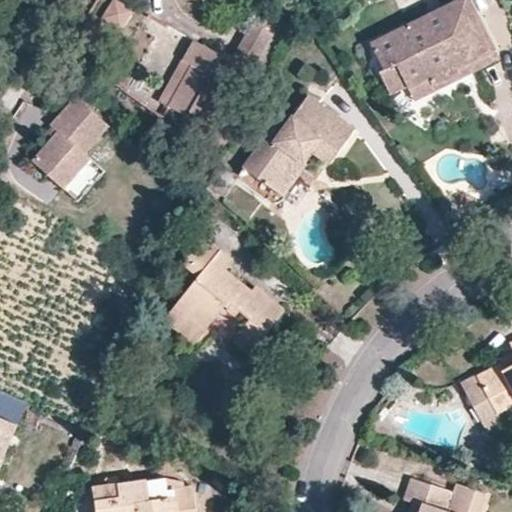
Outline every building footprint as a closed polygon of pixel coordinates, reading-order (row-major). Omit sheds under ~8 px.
[(105,17),(122,28),(133,11),(116,0),(105,17)] [(494,49),(470,0),(460,0),(372,45),(387,71),(399,66),(410,84),(413,90),(431,81),(435,87),(462,73),(460,67),(494,49)] [(253,23),(234,60),(255,72),(275,35),(253,23)] [(180,58),(191,64),(169,105),(212,129),(245,68),(229,60),(210,49),(190,38),(180,58)] [(229,60),(232,54),(213,44),(210,49),(229,60)] [(499,60),(494,49),(460,67),(462,73),(435,87),(431,81),(413,90),(419,101),(499,60)] [(399,66),(387,71),(383,73),(394,93),(410,84),(399,66)] [(355,129),(308,96),(275,140),(267,134),(236,180),(273,204),(279,204),(285,198),(272,189),(288,169),(286,167),(294,157),(305,163),(313,151),(330,164),(355,129)] [(51,126),(53,128),(57,133),(51,139),(31,162),(58,188),(85,159),(82,155),(107,127),(76,98),(51,126)] [(46,134),(51,139),(57,133),(53,128),(46,134)] [(286,167),(288,169),(272,189),(285,198),(307,164),(305,163),(294,157),(286,167)] [(58,188),(73,203),(100,173),(85,159),(58,188)] [(219,250),(204,238),(190,255),(199,262),(205,267),(219,250)] [(205,331),(225,306),(237,316),(240,311),(249,320),(239,331),(257,345),(275,322),(263,312),(273,300),(255,287),(250,291),(225,271),(233,261),(219,250),(205,267),(200,275),(164,318),(190,340),(201,328),(205,331)] [(190,255),(183,263),(193,270),(199,262),(190,255)] [(205,267),(199,262),(193,270),(200,275),(205,267)] [(275,322),(285,310),(273,300),(263,312),(275,322)] [(205,331),(201,328),(190,340),(195,343),(205,331)] [(239,331),(233,339),(251,353),(257,345),(239,331)] [(511,342),(510,344),(511,347),(511,365),(504,369),(501,364),(477,377),(496,413),(511,404),(511,342)] [(511,404),(496,413),(477,377),(501,364),(499,359),(461,379),(490,434),(511,421),(511,404)] [(0,391),(0,413),(21,422),(29,403),(0,391)] [(0,469),(21,422),(0,413),(0,469)] [(183,488),(183,481),(166,478),(119,484),(118,477),(106,478),(106,486),(93,488),(96,511),(196,511),(193,486),(183,488)] [(445,511),(444,511),(450,491),(412,479),(405,500),(421,505),(419,511),(445,511)] [(458,511),(482,511),(489,495),(457,484),(449,509),(458,511)]
